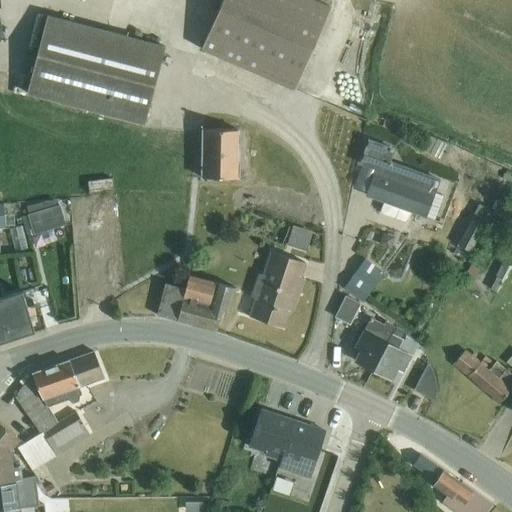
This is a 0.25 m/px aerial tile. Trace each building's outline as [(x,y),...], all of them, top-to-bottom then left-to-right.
[(315,0),(223,0),(202,49),(295,90),(331,7),(315,0)] [(25,50),(20,70),(32,74),(27,93),(145,125),(166,46),(48,15),(37,53),(25,50)] [(240,130),(202,129),(201,178),(240,178),(240,130)] [(430,137),(424,152),(446,161),(452,145),(430,137)] [(376,171),(368,192),(367,195),(385,202),(382,210),(383,214),(405,221),(408,220),(411,211),(433,219),(442,195),(436,193),(441,179),(391,161),(395,148),(369,138),(360,164),(362,165),(376,171)] [(376,171),(362,165),(355,187),(368,192),(376,171)] [(112,179),(88,181),(89,192),(113,190),(112,179)] [(30,214),(27,215),(34,235),(67,225),(60,204),(45,209),(43,202),(28,207),(30,214)] [(479,204),(454,254),(467,260),(493,211),(479,204)] [(22,225),(10,229),(16,252),(28,249),(22,225)] [(293,225),(286,246),(306,252),(313,232),(293,225)] [(257,299),(251,317),(284,328),(292,302),(295,303),(304,277),(301,276),(305,262),(271,251),(263,275),(261,274),(253,297),(257,299)] [(366,260),(346,288),(364,300),(384,272),(366,260)] [(498,276),(504,280),(511,266),(503,262),(496,276),(498,276)] [(472,264),(459,283),(468,289),(481,270),(472,264)] [(166,283),(157,315),(217,331),(218,324),(222,325),(225,310),(230,311),(237,288),(190,275),(186,288),(166,283)] [(504,280),(498,276),(491,289),(498,292),(504,280)] [(36,289),(24,292),(34,329),(46,326),(36,289)] [(0,343),(34,332),(23,291),(0,298),(0,343)] [(346,296),(336,317),(350,324),(361,303),(346,296)] [(374,370),(396,327),(387,321),(385,325),(371,318),(356,347),(362,349),(356,361),(374,370)] [(396,327),(374,370),(392,379),(397,368),(403,370),(417,343),(396,327)] [(466,349),(453,364),(500,403),(511,389),(511,374),(496,361),(495,363),(486,356),(481,362),(476,357),(478,355),(475,352),(473,354),(466,349)] [(94,351),(33,374),(49,406),(69,398),(73,402),(79,400),(80,395),(82,394),(79,387),(104,378),(94,351)] [(428,362),(414,390),(434,400),(436,396),(436,392),(437,389),(437,386),(437,382),(436,379),(435,376),(434,372),(432,369),(431,366),(428,362)] [(49,406),(33,374),(14,396),(41,433),(58,422),(49,406)] [(281,461),(294,420),(261,409),(249,446),(266,452),(265,456),(281,461)] [(58,422),(41,433),(18,447),(33,470),(91,435),(76,411),(58,422)] [(294,420),(281,461),(279,465),(311,476),(326,430),(294,420)] [(0,421),(0,483),(16,482),(16,479),(23,478),(21,465),(14,466),(12,449),(20,439),(0,421)] [(420,454),(413,464),(436,480),(433,485),(448,495),(443,502),(456,511),(485,511),(491,503),(420,454)] [(217,498),(213,510),(218,511),(227,511),(230,503),(217,498)]
